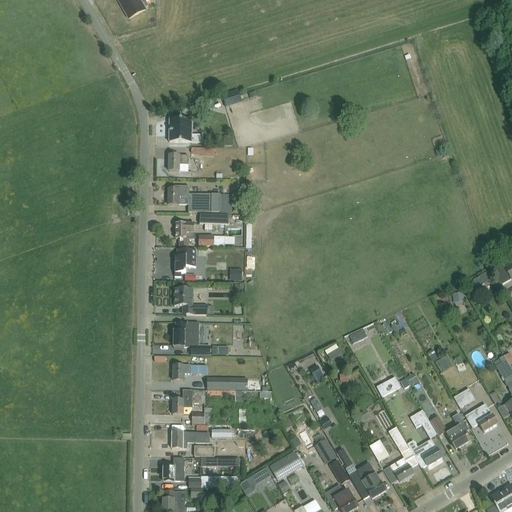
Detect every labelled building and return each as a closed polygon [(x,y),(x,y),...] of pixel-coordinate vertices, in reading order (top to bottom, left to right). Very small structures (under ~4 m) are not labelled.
[(117,0),(129,20),(145,11),(144,9),(148,7),(144,0),(140,2),(139,0),(117,0)] [(222,96),(223,99),(226,108),(242,103),(238,91),(222,96)] [(192,136),(192,120),(169,120),(169,144),(203,144),(203,136),(192,136)] [(223,137),(223,146),(233,147),(233,137),(223,137)] [(169,172),(187,172),(188,157),(169,156),(169,172)] [(168,190),(168,206),(177,206),(188,206),(188,213),(211,213),(217,213),(220,214),(220,195),(212,195),(191,195),(191,198),(189,198),(189,188),(189,187),(180,187),(169,187),(169,190),(168,190)] [(200,216),(200,225),(212,225),(212,232),(220,232),(220,225),(228,226),(229,217),(200,216)] [(179,240),(179,249),(188,249),(189,240),(194,240),(194,224),(186,224),(176,224),(175,240),(179,240)] [(214,237),(198,237),(198,248),(214,248),(214,247),(224,247),(225,238),(214,237)] [(196,269),(196,251),(177,251),(176,258),(175,258),(174,278),(181,278),(181,274),(186,274),(186,268),(196,269)] [(501,286),(510,281),(511,280),(511,263),(504,269),(502,266),(493,271),(501,286)] [(234,270),(234,282),(241,282),(242,270),(234,270)] [(489,272),(473,281),(477,289),(493,279),(489,272)] [(174,290),(174,307),(182,307),(186,308),(186,316),(207,316),(208,308),(208,306),(193,306),(193,290),(174,290)] [(463,300),(462,293),(452,295),(453,301),(463,300)] [(199,346),(199,323),(175,323),(175,332),(172,332),(172,349),(190,350),(190,349),(190,346),(199,346)] [(402,329),(398,323),(396,324),(392,326),(390,327),(394,333),(402,329)] [(384,325),(381,327),(385,334),(386,336),(389,334),(384,325)] [(364,330),(349,337),(353,345),(367,338),(364,330)] [(211,356),(212,346),(199,346),(190,346),(190,349),(190,350),(190,356),(211,356)] [(220,348),(220,356),(228,356),(228,348),(220,348)] [(427,354),(432,362),(438,359),(433,351),(427,354)] [(460,357),(454,360),(457,367),(463,364),(460,357)] [(511,382),(511,369),(510,367),(504,357),(500,359),(502,364),(496,367),(496,368),(507,385),(511,382)] [(191,375),(191,367),(173,366),(173,382),(182,382),(182,380),(185,380),(185,374),(191,375)] [(316,382),(324,378),(317,366),(309,371),(312,376),(315,381),(316,382)] [(339,375),(340,384),(348,383),(347,374),(339,375)] [(406,379),(410,386),(418,382),(413,374),(406,379)] [(383,397),(394,391),(400,388),(395,378),(377,387),(382,398),(383,397)] [(404,390),(410,387),(405,379),(400,383),(404,390)] [(207,390),(247,391),(247,381),(207,380),(207,390)] [(392,398),(404,391),(402,387),(390,394),(392,398)] [(511,418),(511,388),(510,390),(509,391),(511,396),(510,398),(509,399),(509,401),(510,402),(503,407),(497,410),(503,420),(510,415),(511,418)] [(459,409),(460,409),(475,400),(469,389),(454,398),(454,399),(453,399),(459,409)] [(206,395),(206,392),(183,391),(183,400),(173,400),(172,416),(182,416),(183,410),(192,410),(192,404),(205,404),(205,396),(206,395)] [(235,392),(207,392),(207,397),(235,397),(235,402),(242,402),(242,392),(235,392)] [(259,392),(260,395),(260,399),(264,399),(264,402),(269,402),(269,405),(277,405),(273,392),(259,392)] [(492,417),(485,405),(465,417),(472,429),(479,425),(484,434),(497,426),(492,417)] [(205,409),(205,414),(192,414),(192,425),(215,425),(215,409),(205,409)] [(247,410),(239,410),(239,424),(247,424),(247,410)] [(366,410),(357,416),(361,423),(370,418),(366,410)] [(416,428),(423,425),(430,438),(436,434),(423,411),(410,418),(416,428)] [(461,419),(458,415),(456,416),(454,418),(459,427),(446,435),(451,442),(450,443),(450,444),(451,444),(456,451),(470,442),(465,434),(469,431),(467,428),(468,427),(467,426),(466,426),(461,419)] [(437,416),(430,421),(439,435),(447,431),(437,416)] [(319,423),(324,431),(332,426),(327,418),(319,423)] [(294,426),(291,419),(283,422),(286,430),(294,426)] [(182,444),(195,444),(196,444),(196,434),(203,434),(203,426),(188,426),(188,434),(172,433),(172,450),(182,450),(182,444)] [(396,428),(389,433),(403,458),(404,459),(410,470),(418,465),(411,453),(410,453),(406,446),(407,446),(396,428)] [(297,438),(291,442),(295,449),(301,446),(297,438)] [(314,447),(325,466),(337,459),(326,440),(314,447)] [(245,441),(215,441),(215,458),(245,458),(245,441)] [(369,447),(378,462),(389,456),(380,441),(369,447)] [(410,453),(411,453),(418,465),(421,470),(427,466),(428,467),(442,459),(431,441),(417,449),(413,442),(407,446),(406,446),(410,453)] [(194,458),(214,458),(214,448),(194,447),(194,458)] [(337,453),(347,469),(352,466),(343,450),(337,453)] [(280,461),(269,468),(270,470),(275,479),(292,469),(294,472),(303,467),(294,453),(280,461)] [(174,483),(183,483),(184,460),(173,459),(173,467),(164,467),(163,483),(174,483)] [(384,471),(391,485),(398,481),(400,483),(413,475),(410,470),(404,459),(391,467),(384,471)] [(329,467),(341,487),(349,481),(337,462),(329,467)] [(356,471),(348,476),(358,492),(363,501),(370,497),(372,500),(386,492),(375,474),(369,464),(356,471)] [(266,469),(261,472),(266,480),(271,477),(266,469)] [(297,483),(308,476),(304,469),(293,476),(297,483)] [(189,488),(237,489),(237,478),(201,478),(201,480),(189,479),(189,488)] [(242,484),(240,487),(243,493),(250,490),(250,487),(246,481),(242,484)] [(285,482),(278,486),(283,495),(290,491),(285,482)] [(495,507),(486,511),(485,511),(504,511),(511,507),(511,486),(504,490),(505,492),(492,500),(494,504),(494,505),(495,506),(495,507)] [(207,494),(207,491),(192,490),(191,498),(203,498),(203,494),(207,494)] [(348,491),(328,502),(334,511),(339,508),(341,511),(352,511),(358,509),(348,491)] [(163,501),(162,511),(184,511),(185,493),(165,493),(165,501),(163,501)] [(302,508),(294,511),(322,511),(321,511),(315,501),(302,509),(302,508)]
